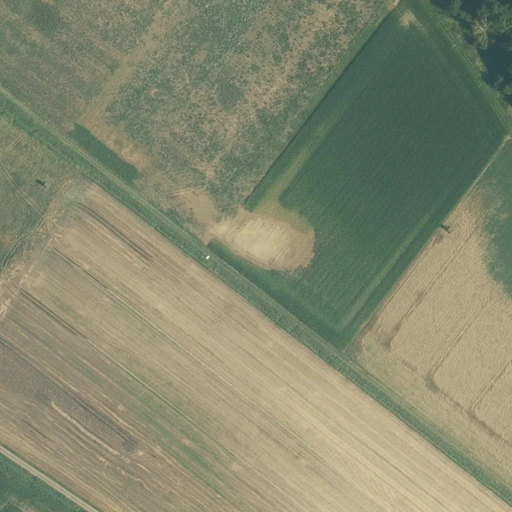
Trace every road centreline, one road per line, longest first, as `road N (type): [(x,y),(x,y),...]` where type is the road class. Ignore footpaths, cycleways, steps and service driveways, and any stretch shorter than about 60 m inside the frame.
road 1 (track): [(511,496),(0,91)]
road 2 (track): [(511,129),(426,0)]
